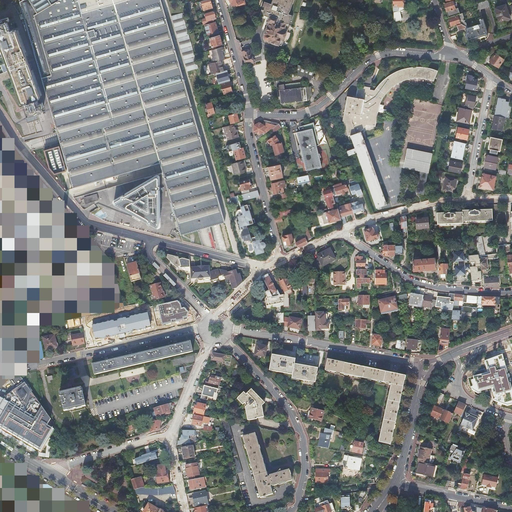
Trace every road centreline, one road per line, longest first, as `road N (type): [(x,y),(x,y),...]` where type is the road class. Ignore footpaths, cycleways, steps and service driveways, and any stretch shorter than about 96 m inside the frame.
road 1 (unknown): [(162,0),(236,261)]
road 2 (unclassified): [(450,55),(378,55),(308,112),(248,116)]
road 3 (residential): [(289,511),(303,479),(302,437),(278,396),(223,337)]
road 4 (unclassified): [(0,114),(86,223),(150,240)]
road 5 (residential): [(511,291),(427,286),(339,232)]
road 6 (unknown): [(13,137),(44,133),(47,119),(4,0)]
road 7 (residential): [(203,327),(38,363)]
road 8 (unclassified): [(248,116),(278,261)]
road 9 (unknown): [(0,138),(54,215),(20,253)]
road 10 (residential): [(227,328),(369,353)]
road 11 (unclassified): [(339,232),(466,200)]
road 12 (residential): [(168,431),(48,474)]
road 13 (unclassified): [(466,200),(494,77)]
